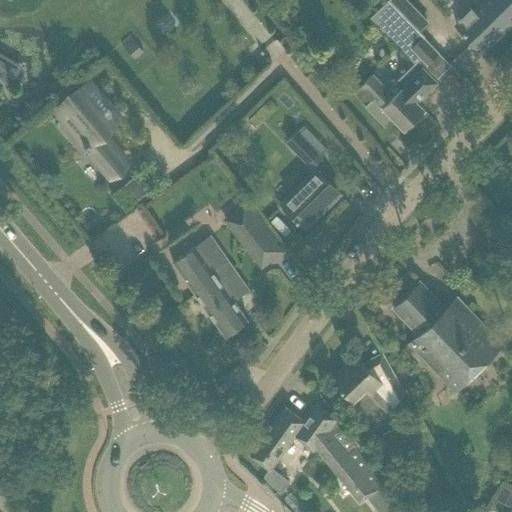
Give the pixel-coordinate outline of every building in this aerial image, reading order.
[(397,0),(387,0),(396,9),(398,11),(399,12),(404,7),(397,0)] [(511,0),(480,0),(456,24),(482,50),(509,23),(511,19),(511,0)] [(403,33),(399,37),(427,65),(439,53),(399,12),(398,11),(396,9),(388,17),(403,33)] [(136,43),(128,50),(135,58),(143,52),(136,43)] [(0,70),(12,76),(18,62),(0,53),(0,70)] [(424,111),(416,102),(436,82),(421,67),(401,88),(393,95),(372,74),(353,93),(385,126),(393,119),(404,130),(424,111)] [(59,111),(79,134),(76,137),(111,177),(127,163),(100,132),(117,117),(89,84),(59,111)] [(287,142),(311,166),(321,156),(297,132),(287,142)] [(281,203),(305,228),(339,194),(316,170),(281,203)] [(270,233),(247,204),(235,213),(249,231),(242,236),(252,248),(258,243),(270,233)] [(492,217),(478,229),(486,238),(500,225),(492,217)] [(283,249),(270,233),(258,243),(271,259),(283,249)] [(234,301),(249,290),(211,235),(172,262),(225,336),(248,320),(234,301)] [(418,332),(408,343),(454,392),(504,345),(457,296),(444,307),(433,296),(420,282),(393,307),(407,321),(418,332)] [(331,380),(345,394),(351,401),(364,389),(371,396),(379,389),(395,405),(405,395),(382,353),(363,363),(356,355),(331,380)] [(270,470),(272,468),(295,436),(314,450),(315,447),(359,502),(382,485),(336,419),(316,404),(304,422),(285,408),(250,456),(270,470)]
